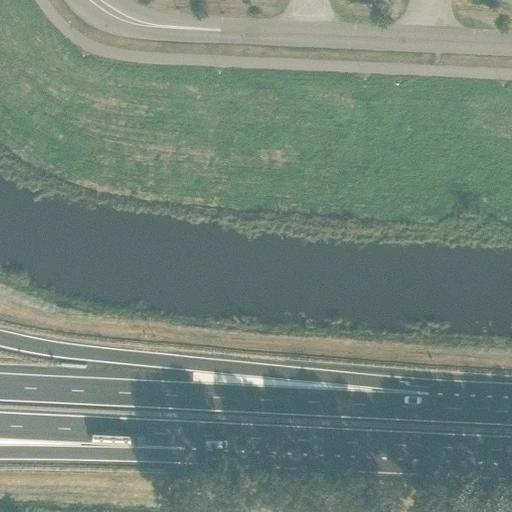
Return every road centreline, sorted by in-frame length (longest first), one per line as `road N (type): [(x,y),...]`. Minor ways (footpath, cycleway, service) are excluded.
road 1 (trunk): [(433,407),(328,376),(0,341)]
road 2 (trunk): [(433,407),(0,386)]
road 3 (trunk): [(187,434),(511,450)]
road 4 (unclassified): [(511,44),(188,28)]
road 5 (trunk): [(0,452),(187,434)]
road 6 (trunk): [(0,425),(187,434)]
road 7 (unclassified): [(73,0),(137,33),(170,36),(188,28)]
